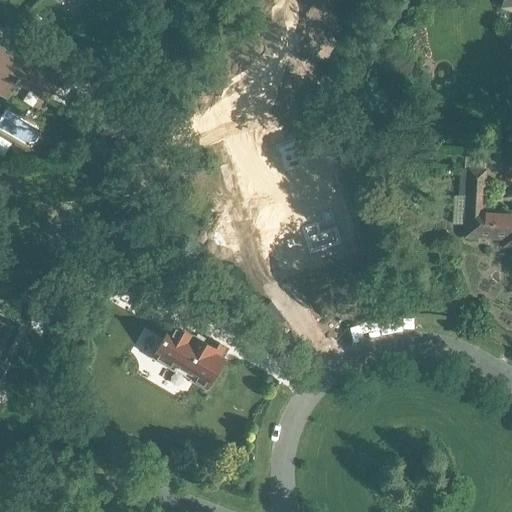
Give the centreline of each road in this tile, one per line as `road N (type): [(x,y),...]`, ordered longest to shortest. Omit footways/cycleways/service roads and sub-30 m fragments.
road 1 (residential): [(275,511),(270,481),(284,415),(320,366),(350,348),(392,336),(438,339),(511,383)]
road 2 (residential): [(200,511),(153,490),(35,481),(0,487)]
